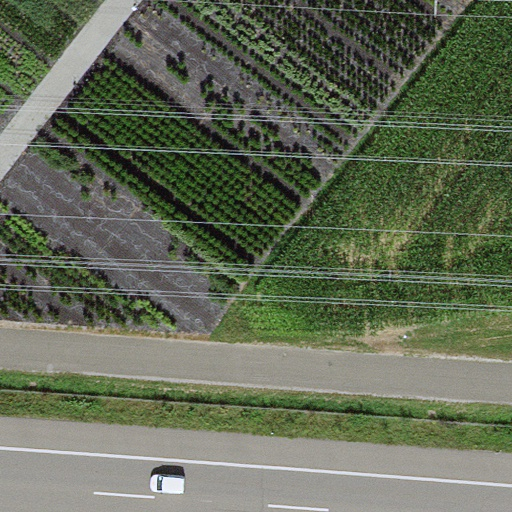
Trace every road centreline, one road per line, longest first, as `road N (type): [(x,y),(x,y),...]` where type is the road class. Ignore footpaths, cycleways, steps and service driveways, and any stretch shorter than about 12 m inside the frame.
road 1 (unclassified): [(511,380),(0,344)]
road 2 (motorway): [(367,511),(0,484)]
